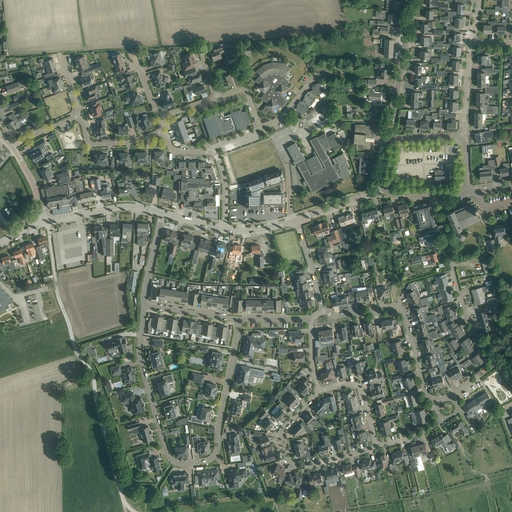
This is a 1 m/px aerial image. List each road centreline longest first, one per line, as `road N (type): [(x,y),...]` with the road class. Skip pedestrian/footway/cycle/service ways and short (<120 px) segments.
road 1 (residential): [(238,319),(217,450),(204,462),(180,464),(165,453),(139,359),(144,305)]
road 2 (track): [(47,222),(57,296),(91,371),(122,498),(136,511)]
road 3 (residential): [(497,362),(464,313),(432,192)]
road 4 (residential): [(324,310),(341,317),(398,306),(425,394),(437,403)]
road 5 (tertiary): [(388,139),(412,0)]
road 6 (tertiary): [(162,213),(110,208),(43,223)]
